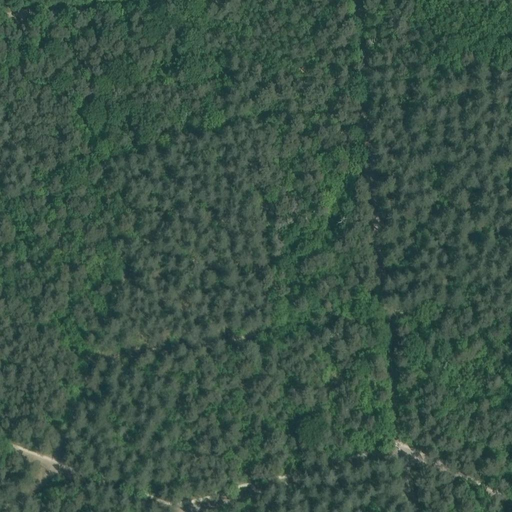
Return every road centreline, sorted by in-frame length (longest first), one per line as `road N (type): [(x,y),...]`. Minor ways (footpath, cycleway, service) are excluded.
road 1 (track): [(355,70),(376,309)]
road 2 (track): [(394,442),(175,501)]
road 3 (track): [(175,501),(0,437)]
road 4 (track): [(0,501),(49,456),(82,358)]
road 5 (track): [(394,442),(511,503)]
